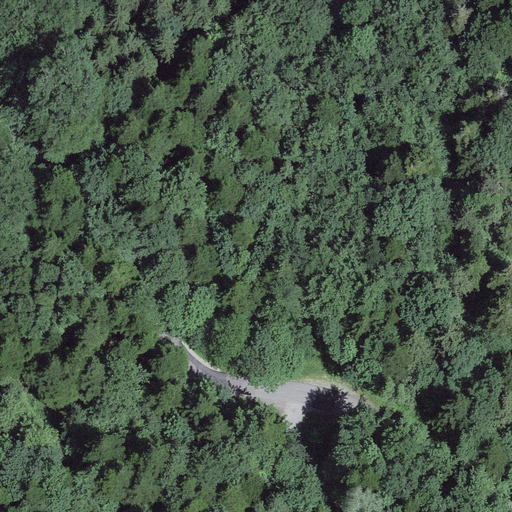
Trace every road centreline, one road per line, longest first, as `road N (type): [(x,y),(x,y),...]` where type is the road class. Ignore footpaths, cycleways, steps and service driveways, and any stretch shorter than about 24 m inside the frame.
road 1 (unclassified): [(511,509),(361,414),(314,397),(271,397),(220,382),(183,360),(107,233),(0,135)]
road 2 (track): [(271,397),(344,511)]
